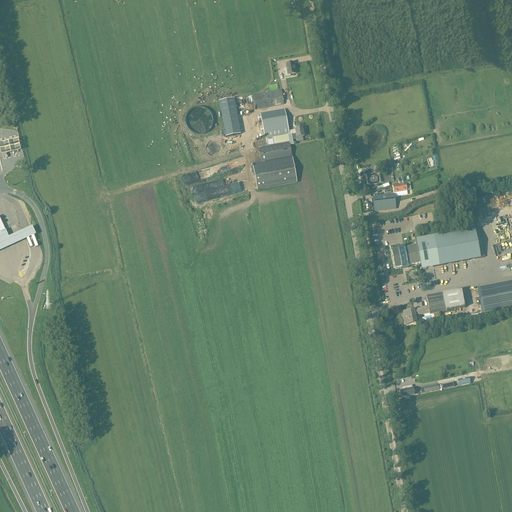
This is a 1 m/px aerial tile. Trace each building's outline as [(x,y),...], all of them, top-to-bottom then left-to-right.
[(290,75),(296,74),(294,63),(286,64),(286,69),(284,69),(285,77),(290,76),(290,75)] [(281,90),(252,96),(255,110),(284,105),(281,90)] [(219,101),(224,137),(240,135),(235,98),(219,101)] [(304,137),(302,129),(304,129),(303,124),(296,125),(297,130),(289,131),(285,110),(260,114),(265,140),(277,138),(278,143),(297,139),(297,142),(303,141),(302,137),(304,137)] [(228,149),(242,145),(240,137),(226,141),(228,149)] [(18,140),(0,144),(0,151),(1,156),(21,152),(18,140)] [(297,183),(293,162),(289,142),(259,148),(261,164),(253,166),(255,179),(257,190),(297,183)] [(394,182),(392,172),(375,174),(376,175),(370,176),(370,177),(363,178),(364,187),(378,185),(394,182)] [(219,187),(241,181),(239,176),(217,182),(219,187)] [(392,186),(393,192),(394,194),(407,191),(406,183),(404,184),(392,186)] [(396,209),(396,204),(395,195),(373,197),(375,212),(396,209)] [(0,251),(1,251),(7,249),(15,245),(20,243),(24,241),(28,239),(34,237),(36,235),(33,227),(30,228),(25,231),(20,233),(16,234),(11,237),(9,238),(8,235),(6,231),(0,233),(0,251)] [(475,229),(440,235),(416,240),(417,246),(405,248),(404,247),(398,249),(398,250),(391,251),(395,269),(402,268),(402,270),(408,269),(408,266),(420,264),(422,270),(481,259),(475,229)] [(417,323),(415,316),(430,313),(430,314),(460,309),(456,291),(427,297),(429,307),(414,310),(403,312),(406,325),(417,323)] [(438,384),(424,388),(425,393),(439,390),(438,384)] [(403,388),(404,390),(400,391),(401,398),(405,397),(406,399),(410,398),(409,396),(415,395),(413,388),(412,389),(412,386),(403,388)]
